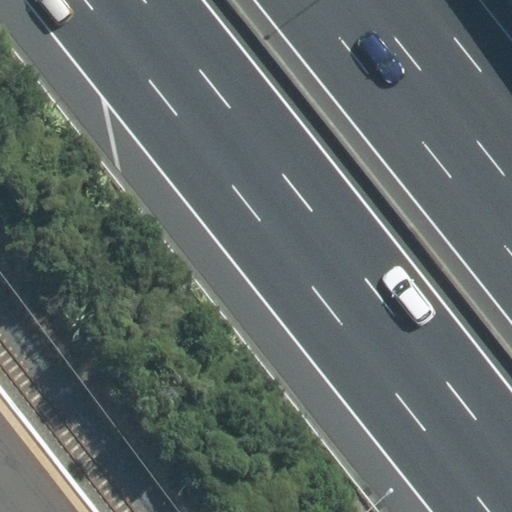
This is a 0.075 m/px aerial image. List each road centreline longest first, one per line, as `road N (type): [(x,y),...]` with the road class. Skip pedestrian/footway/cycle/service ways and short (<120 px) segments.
road 1 (motorway): [(511,458),(147,0)]
road 2 (motorway): [(303,0),(511,261)]
